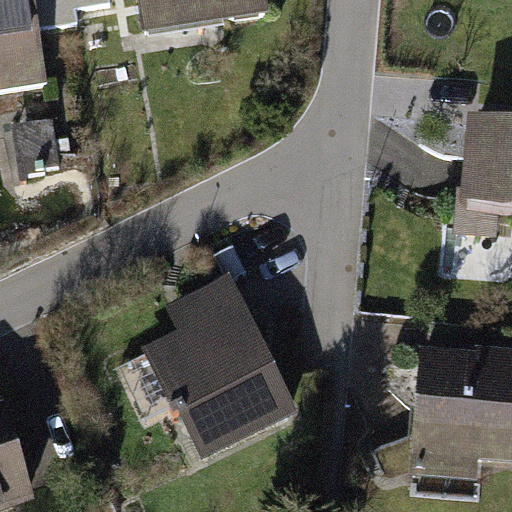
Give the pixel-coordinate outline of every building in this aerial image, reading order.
[(38,0),(0,0),(0,103),(52,96),(38,0)] [(136,0),(145,57),(269,40),(263,0),(136,0)] [(50,121),(0,131),(11,185),(61,174),(50,121)] [(511,141),(472,140),(468,225),(511,226),(511,141)] [(182,335),(153,349),(205,457),(293,415),(229,282),(170,310),(182,335)] [(487,369),(426,365),(421,478),(486,482),(488,471),(511,472),(511,355),(488,349),(487,369)] [(35,511),(5,420),(0,421),(0,511),(35,511)]
